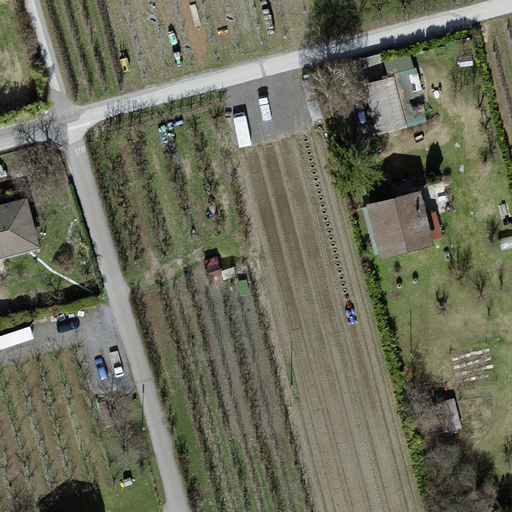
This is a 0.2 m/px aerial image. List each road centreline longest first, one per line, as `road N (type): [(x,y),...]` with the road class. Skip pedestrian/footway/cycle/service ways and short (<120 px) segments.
road 1 (unclassified): [(67,117),(511,2)]
road 2 (residential): [(67,117),(180,511)]
road 3 (residential): [(31,0),(67,117)]
